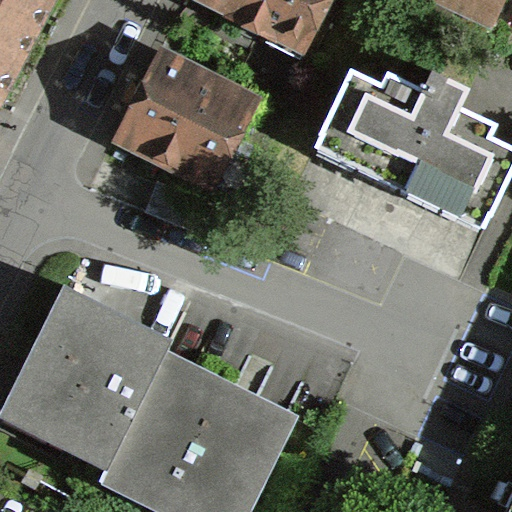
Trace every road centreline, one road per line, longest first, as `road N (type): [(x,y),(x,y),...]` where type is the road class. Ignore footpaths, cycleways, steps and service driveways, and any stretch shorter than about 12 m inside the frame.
road 1 (residential): [(29,207),(494,416)]
road 2 (residential): [(29,207),(131,0)]
